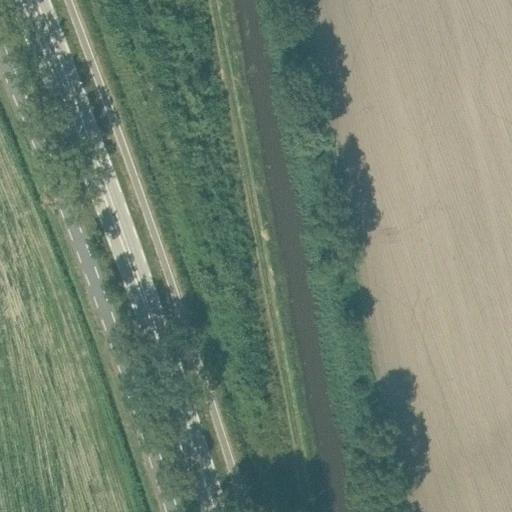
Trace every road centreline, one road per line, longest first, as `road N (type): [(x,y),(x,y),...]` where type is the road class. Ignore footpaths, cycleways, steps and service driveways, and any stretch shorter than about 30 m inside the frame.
road 1 (unclassified): [(175,511),(118,337),(0,41)]
road 2 (primary): [(215,511),(69,96)]
